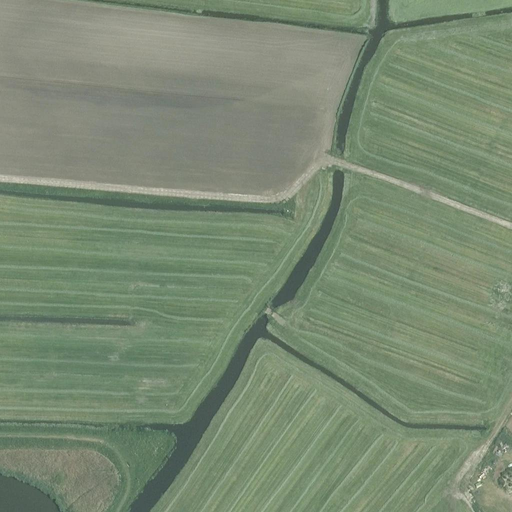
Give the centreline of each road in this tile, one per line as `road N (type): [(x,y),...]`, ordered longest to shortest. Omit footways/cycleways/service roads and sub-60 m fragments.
road 1 (track): [(0,179),(269,200),(328,158),(511,227)]
road 2 (track): [(511,408),(464,485),(481,511)]
